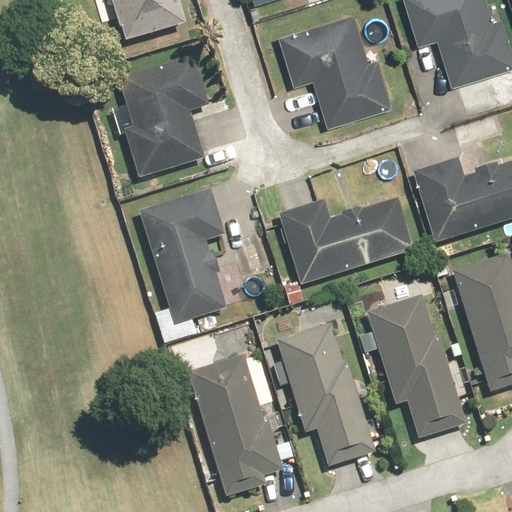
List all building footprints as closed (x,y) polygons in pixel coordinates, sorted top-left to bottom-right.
[(109,0),(123,45),(184,27),(175,0),(109,0)] [(246,0),(249,9),(279,0),(246,0)] [(511,70),(490,0),(396,0),(414,60),(430,55),(443,96),(511,75),(511,70)] [(359,9),(268,36),(286,96),(307,90),(321,137),(392,115),(359,9)] [(115,130),(131,183),(199,163),(184,116),(206,109),(190,58),(115,81),(129,126),(115,130)] [(402,178),(425,252),(511,225),(511,165),(465,180),(459,160),(402,178)] [(208,194),(132,218),(167,332),(227,314),(207,250),(223,245),(208,194)] [(269,217),(293,293),(415,255),(399,203),(342,221),(335,197),(269,217)] [(511,252),(443,272),(480,399),(511,390),(511,252)] [(427,299),(361,317),(389,414),(404,410),(413,443),(464,429),(427,299)] [(336,325),(272,343),(310,474),(374,456),(336,325)] [(179,374),(216,504),(282,485),(245,355),(179,374)]
